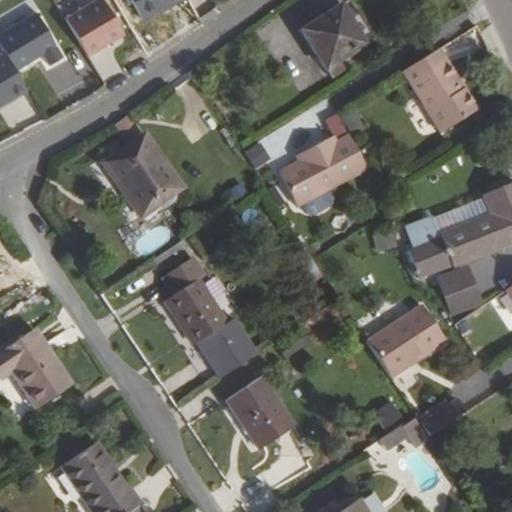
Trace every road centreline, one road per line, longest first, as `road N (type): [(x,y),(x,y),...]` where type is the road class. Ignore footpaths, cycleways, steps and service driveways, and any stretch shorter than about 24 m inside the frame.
road 1 (residential): [(0,189),(210,511)]
road 2 (residential): [(266,0),(0,166)]
